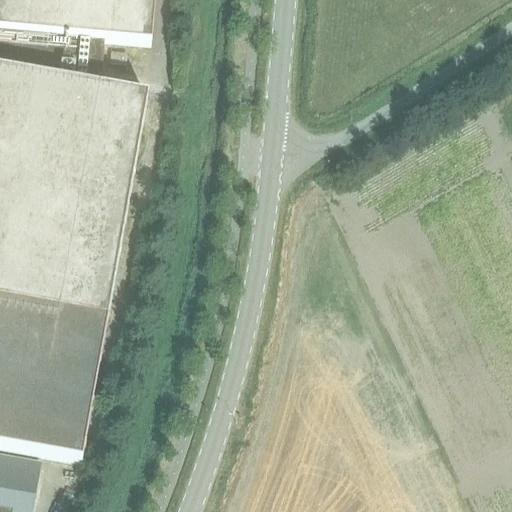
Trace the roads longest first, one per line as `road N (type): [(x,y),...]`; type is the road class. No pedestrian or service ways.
road 1 (unclassified): [(190,511),(241,364),(274,154)]
road 2 (unclassified): [(274,154),(341,145),(511,36)]
road 3 (unclassified): [(274,154),(287,0)]
